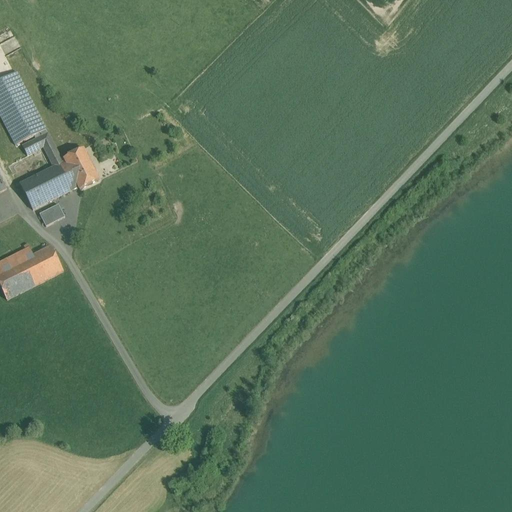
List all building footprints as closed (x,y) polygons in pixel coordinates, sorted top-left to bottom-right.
[(66,165),(20,74),(0,84),(0,117),(17,151),(24,148),(30,160),(47,152),(56,170),(66,165)] [(104,184),(89,151),(66,162),(81,195),(104,184)] [(56,170),(21,186),(34,214),(80,193),(66,165),(56,170)] [(0,223),(18,215),(2,179),(0,180),(0,223)] [(61,206),(41,216),(47,229),(67,220),(61,206)] [(31,249),(0,264),(0,289),(8,306),(68,277),(54,248),(35,257),(31,249)]
